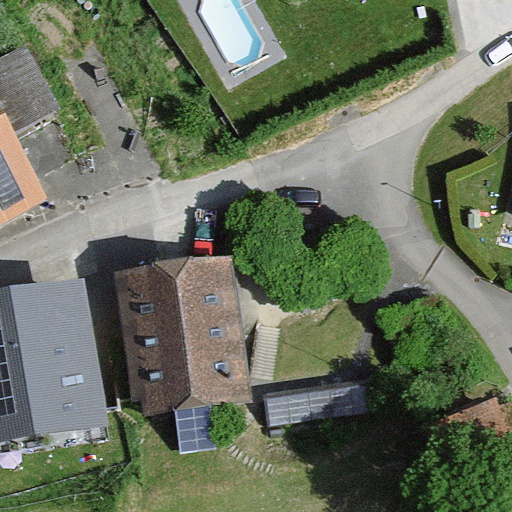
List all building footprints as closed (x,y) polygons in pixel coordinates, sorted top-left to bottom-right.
[(0,233),(43,210),(34,193),(82,166),(24,60),(0,73),(0,233)] [(174,278),(117,283),(130,425),(244,415),(231,273),(174,278)] [(78,287),(0,293),(0,308),(6,377),(86,369),(78,287)] [(428,308),(370,327),(391,389),(448,370),(428,308)] [(365,399),(256,409),(259,442),(368,432),(365,399)] [(446,476),(511,441),(511,430),(497,403),(427,440),(446,476)]
